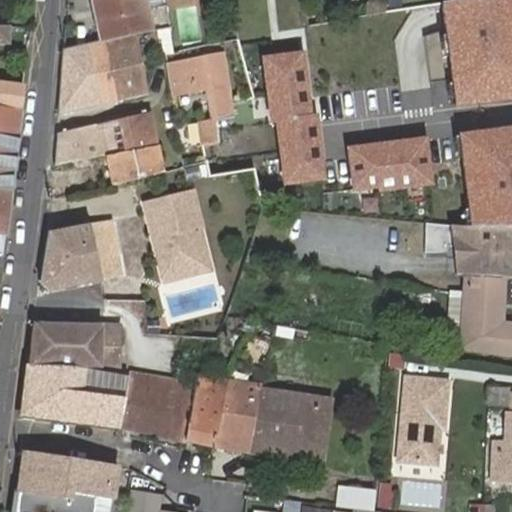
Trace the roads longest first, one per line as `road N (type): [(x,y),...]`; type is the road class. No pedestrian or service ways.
road 1 (residential): [(3,391),(42,144),(51,0)]
road 2 (residential): [(232,511),(134,453),(0,433)]
